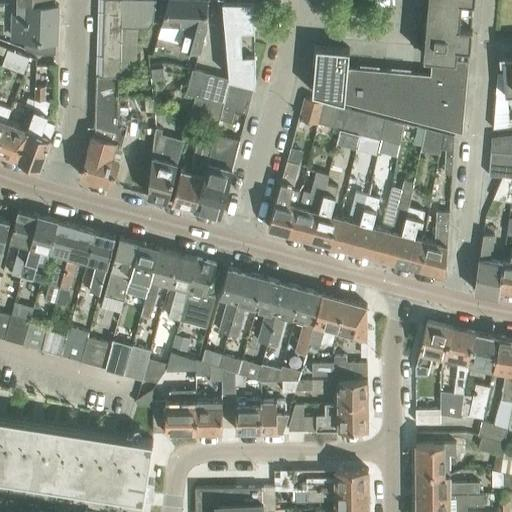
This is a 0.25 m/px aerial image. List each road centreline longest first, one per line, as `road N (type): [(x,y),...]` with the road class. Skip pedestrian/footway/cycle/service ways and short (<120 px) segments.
road 1 (residential): [(457,301),(487,0)]
road 2 (residential): [(170,511),(175,474),(185,456),(203,450),(393,447)]
road 3 (residential): [(239,242),(300,0)]
road 4 (residential): [(57,194),(74,124),(79,0)]
road 5 (residential): [(239,242),(57,194)]
road 6 (residential): [(393,447),(392,282)]
road 7 (residential): [(392,282),(239,242)]
road 8 (unclassified): [(0,349),(136,387)]
